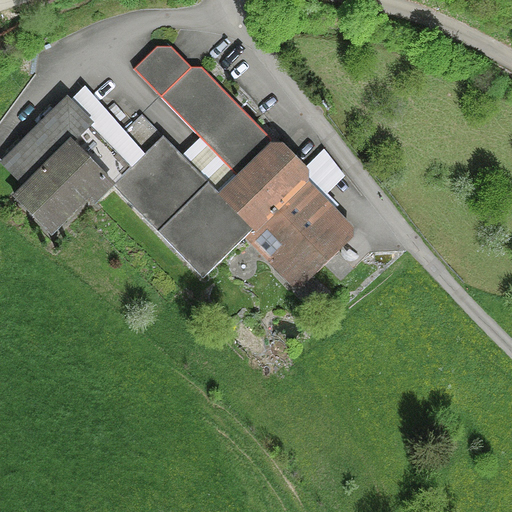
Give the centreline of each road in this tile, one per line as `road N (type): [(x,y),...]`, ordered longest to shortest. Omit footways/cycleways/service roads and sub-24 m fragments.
road 1 (unclassified): [(223,0),(222,10),(511,347)]
road 2 (residential): [(369,0),(511,58)]
